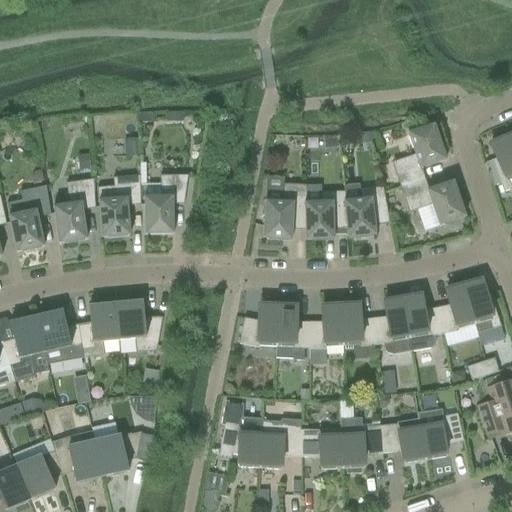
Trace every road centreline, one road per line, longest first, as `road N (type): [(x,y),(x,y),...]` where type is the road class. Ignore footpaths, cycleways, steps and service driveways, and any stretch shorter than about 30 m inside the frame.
road 1 (residential): [(0,302),(99,279),(401,276),(497,250)]
road 2 (residential): [(497,250),(463,129),(511,103)]
